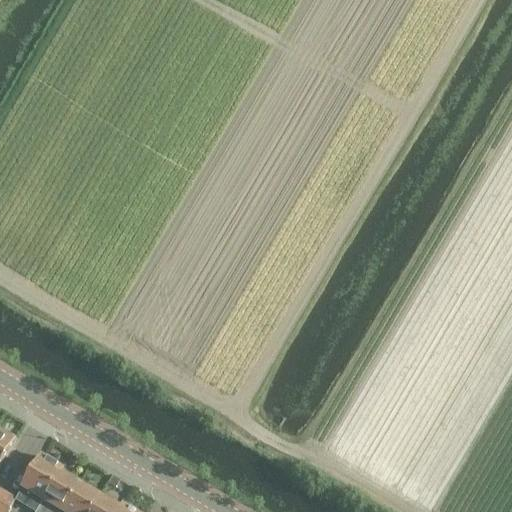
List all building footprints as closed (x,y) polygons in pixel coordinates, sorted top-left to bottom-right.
[(0,497),(5,490),(0,487),(0,469),(16,442),(0,431),(0,497)] [(45,456),(21,496),(17,502),(33,511),(39,511),(66,469),(45,456)] [(66,469),(39,511),(67,511),(85,484),(66,473),(68,470),(66,469)] [(67,511),(95,511),(105,497),(85,484),(67,511)] [(5,490),(0,497),(0,511),(7,511),(17,498),(5,490)] [(105,497),(95,511),(123,511),(125,509),(105,497)]
